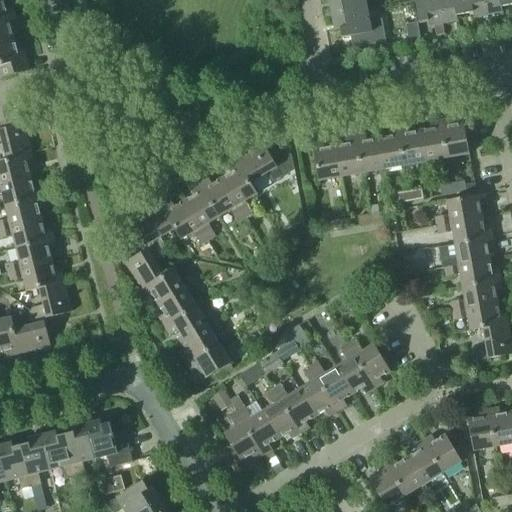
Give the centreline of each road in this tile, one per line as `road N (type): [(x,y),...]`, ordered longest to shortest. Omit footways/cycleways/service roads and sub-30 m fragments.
road 1 (residential): [(235,511),(430,395)]
road 2 (residential): [(119,118),(163,132),(323,102)]
road 3 (residential): [(323,102),(494,69)]
road 4 (residential): [(216,511),(130,373)]
road 5 (residential): [(119,118),(84,94),(53,0)]
road 6 (residential): [(0,406),(130,373)]
